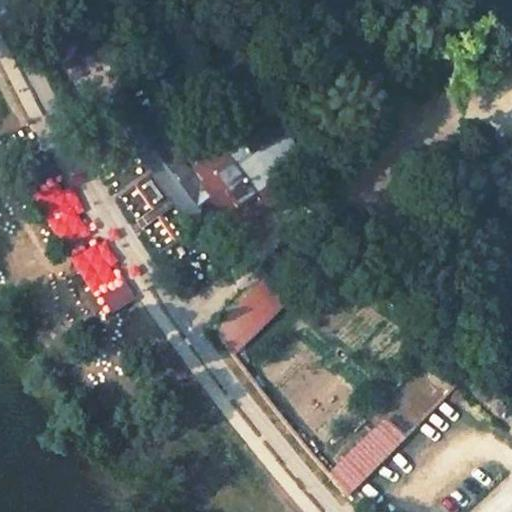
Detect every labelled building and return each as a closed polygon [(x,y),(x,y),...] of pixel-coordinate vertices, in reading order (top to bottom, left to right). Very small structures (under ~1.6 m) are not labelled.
[(261,100),(215,16),(182,35),(228,119),(239,138),(222,152),(219,148),(202,161),(181,177),(164,189),(161,192),(201,249),(306,171),(298,158),(324,140),(307,116),(299,120),(278,89),(261,100)] [(171,163),(129,104),(111,116),(153,175),(171,163)] [(181,177),(171,163),(153,175),(164,189),(181,177)] [(55,246),(88,233),(66,178),(33,191),(55,246)] [(105,308),(130,295),(99,239),(66,257),(87,296),(96,292),(105,308)] [(276,297),(257,281),(211,327),(226,348),(276,297)] [(382,462),(365,443),(328,477),(345,498),(382,462)]
